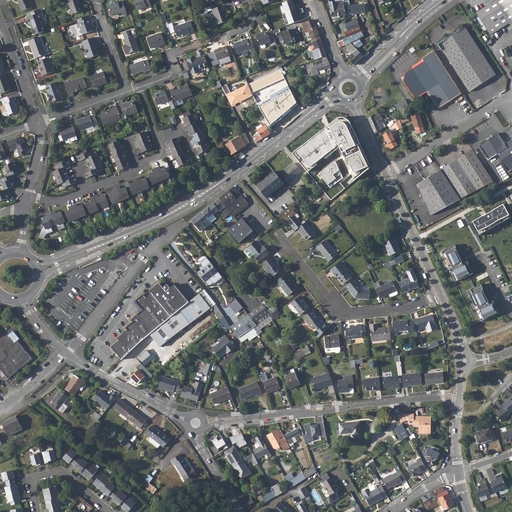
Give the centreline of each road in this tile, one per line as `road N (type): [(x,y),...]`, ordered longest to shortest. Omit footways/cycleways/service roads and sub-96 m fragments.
road 1 (residential): [(206,422),(459,398)]
road 2 (tertiary): [(335,92),(160,219)]
road 3 (residential): [(283,241),(341,312),(409,309),(440,295)]
road 4 (residential): [(27,195),(58,203),(134,173),(160,154),(159,140)]
road 5 (residential): [(65,353),(167,231)]
road 6 (residential): [(511,106),(494,105),(385,174)]
road 7 (tertiary): [(188,419),(65,353)]
road 8 (tertiary): [(36,269),(160,219)]
road 9 (residential): [(385,174),(440,295)]
road 10 (residential): [(37,511),(30,483),(61,471),(111,511)]
